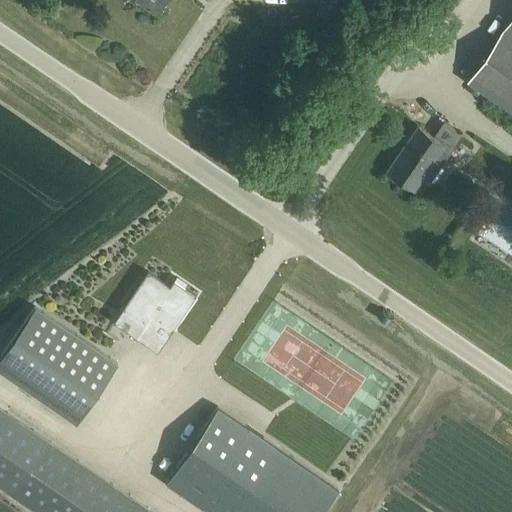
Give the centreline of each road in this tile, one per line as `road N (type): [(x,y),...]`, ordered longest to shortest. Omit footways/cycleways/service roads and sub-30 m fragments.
road 1 (unclassified): [(511,378),(0,27)]
road 2 (track): [(463,0),(406,58),(290,229)]
